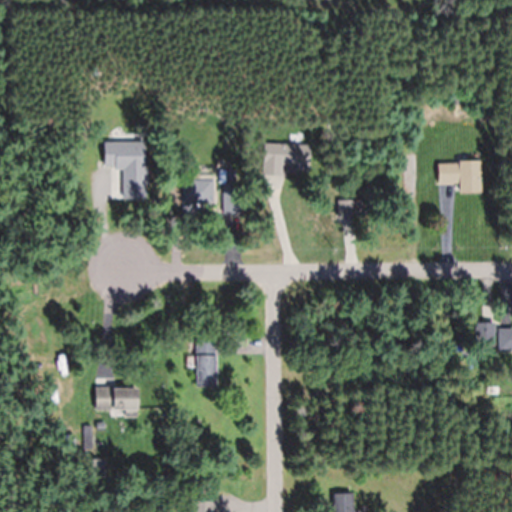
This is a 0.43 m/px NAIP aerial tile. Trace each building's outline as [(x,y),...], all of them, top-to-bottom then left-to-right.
[(283,165),(309,167),(310,144),(263,142),(261,175),(282,176),(283,165)] [(438,162),(438,185),(459,185),(459,194),(479,194),(479,162),(438,162)] [(182,180),(182,210),(213,210),(213,180),(182,180)] [(237,184),(223,184),(223,213),(237,213),(237,184)] [(336,219),(364,219),(364,201),(336,201),(336,219)] [(493,349),(493,324),(471,324),(471,349),(493,349)] [(511,328),(498,328),(498,350),(511,350),(511,328)] [(216,388),(216,338),(195,338),(195,388),(216,388)] [(94,389),(94,412),(136,412),(136,389),(94,389)] [(334,494),(333,511),(352,511),(352,494),(334,494)] [(215,511),(216,501),(192,501),(191,511),(215,511)]
